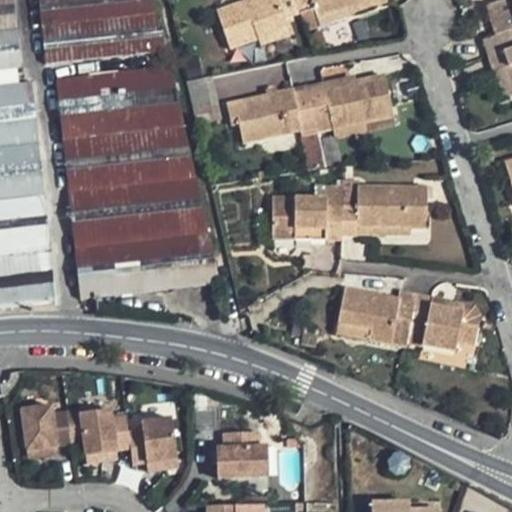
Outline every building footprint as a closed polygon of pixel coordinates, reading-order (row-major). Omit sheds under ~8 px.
[(167,51),(155,0),(0,0),(0,71),(25,68),(17,0),(41,0),(50,65),(167,51)] [(255,0),(215,13),(228,53),(256,44),(288,33),(284,21),(299,16),(313,11),(317,24),(346,14),(348,21),(386,8),(383,0),(255,0)] [(511,69),(511,1),(491,8),(500,37),(486,41),(492,58),(497,74),(505,72),(511,69)] [(313,11),(299,16),(305,35),(319,30),(317,24),(313,11)] [(319,30),(348,21),(346,14),(317,24),(319,30)] [(259,51),(290,40),(288,33),(256,44),(259,51)] [(172,64),(62,76),(87,299),(220,284),(172,64)] [(352,78),(322,84),(324,92),(354,85),(352,78)] [(0,308),(64,301),(38,79),(0,83),(0,308)] [(306,87),(226,105),(230,123),(238,121),(243,143),(298,132),(300,139),(317,136),(333,132),(363,125),(394,118),(385,79),(354,85),(324,92),(322,84),(306,87)] [(363,125),(333,132),(336,143),(366,136),(363,125)] [(322,200),(272,199),(270,242),(293,242),(293,233),(323,233),(323,242),(341,243),(341,236),(358,236),(358,227),(410,228),(427,228),(427,187),(357,186),(357,181),(341,181),(341,186),(322,187),(322,200)] [(358,236),(410,237),(410,228),(358,227),(358,236)] [(293,242),(323,242),(323,233),(293,233),(293,242)] [(427,298),(412,295),(394,292),(393,300),(339,289),(333,325),(365,331),(363,343),(384,347),(385,344),(396,346),(399,331),(404,332),(420,335),(417,348),(449,355),(451,343),(468,347),(471,329),(454,325),(456,312),(450,311),(425,306),(427,298)] [(427,298),(425,306),(450,311),(451,303),(427,298)] [(365,331),(333,325),(331,337),(363,343),(365,331)] [(24,376),(15,376),(15,378),(15,380),(14,383),(12,385),(10,387),(8,388),(6,389),(3,389),(4,400),(8,400),(24,376)] [(73,449),(68,416),(54,418),(53,411),(24,414),(29,454),(44,452),(46,460),(60,458),(60,449),(73,449)] [(68,416),(73,449),(86,447),(83,419),(83,414),(68,416)] [(103,457),(105,465),(120,463),(119,454),(132,453),(130,436),(127,421),(114,423),(113,416),(83,419),(86,447),(88,460),(103,457)] [(132,453),(134,468),(149,466),(149,474),(165,472),(164,464),(178,462),(173,423),(143,426),(143,434),(130,436),(132,453)] [(220,482),(269,480),(268,450),(260,450),(260,436),(225,437),(225,452),(219,452),(220,482)] [(44,452),(29,454),(30,462),(46,460),(44,452)] [(103,457),(88,460),(89,468),(105,465),(103,457)] [(178,462),(164,464),(165,472),(179,471),(178,462)]
